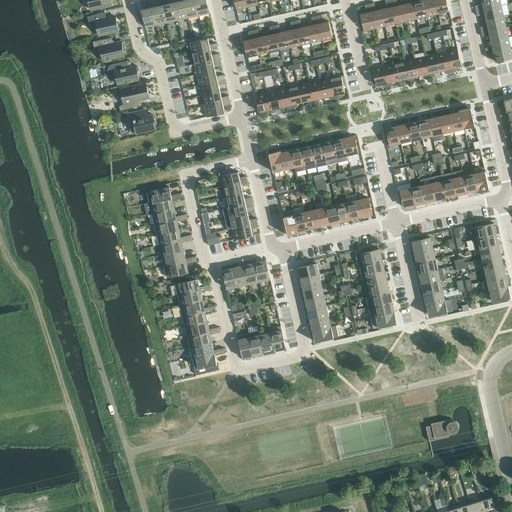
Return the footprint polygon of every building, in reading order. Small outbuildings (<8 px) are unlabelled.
[(88,0),(91,10),(112,5),(110,0),(88,0)] [(157,25),(151,0),(150,0),(147,1),(148,8),(142,9),(146,27),(157,25)] [(155,0),(151,0),(157,25),(167,22),(163,4),(157,6),(155,0)] [(168,0),(170,3),(163,4),(167,22),(178,20),(173,0),(168,0)] [(178,0),(173,0),(178,20),(188,18),(184,0),(182,0),(178,1),(178,0)] [(184,0),(188,18),(199,15),(195,0),(184,0)] [(195,0),(199,15),(210,13),(207,0),(195,0)] [(248,7),(246,0),(234,0),(237,9),(248,7)] [(387,8),(381,9),(385,26),(396,23),(390,0),(385,0),(387,8)] [(395,0),(390,0),(396,23),(399,23),(399,27),(405,25),(404,21),(407,21),(403,4),(397,6),(395,0)] [(407,0),(408,3),(403,4),(407,21),(417,19),(412,0),(407,0)] [(418,0),(412,0),(417,19),(428,16),(423,0),(421,0),(418,1),(418,0)] [(423,0),(428,16),(438,14),(434,0),(423,0)] [(434,0),(438,14),(449,11),(446,0),(434,0)] [(475,6),(477,11),(501,5),(499,0),(482,0),(483,4),(475,6)] [(374,3),(369,4),(375,28),(385,26),(381,9),(376,11),(374,3)] [(375,28),(369,4),(364,5),(366,13),(360,14),(364,31),(375,28)] [(486,14),(487,19),(503,16),(501,5),(477,11),(478,16),(486,14)] [(119,31),(115,16),(107,18),(105,12),(88,16),(90,25),(96,24),(99,35),(119,31)] [(321,15),(316,16),(322,40),(333,38),(329,21),(323,22),(321,15)] [(313,25),(307,26),(311,43),(322,40),(316,16),(311,17),(313,25)] [(480,27),(481,32),(506,26),(503,16),(487,19),(488,25),(480,27)] [(300,19),(295,21),(301,45),(311,43),(307,26),(302,27),(300,19)] [(292,29),(286,31),(290,47),(301,45),(295,21),(290,22),(292,29)] [(279,24),(274,25),(280,50),(290,47),(286,31),(281,32),(279,24)] [(271,34),(265,36),(269,52),(280,50),(274,25),(269,26),(271,34)] [(490,35),(492,40),(508,37),(506,26),(481,32),(482,37),(490,35)] [(258,29),(253,30),(259,54),(269,52),(265,36),(260,37),(258,29)] [(259,54),(253,30),(248,31),(250,39),(244,40),(248,57),(259,54)] [(485,48),(486,53),(511,47),(508,37),(492,40),(493,46),(485,48)] [(125,56),(121,41),(112,43),(111,38),(93,42),(94,48),(100,46),(103,61),(125,56)] [(193,53),(211,49),(218,47),(217,43),(210,44),(208,38),(190,42),(193,53)] [(511,53),(511,47),(486,53),(487,58),(495,56),(496,62),(511,58),(511,53)] [(193,53),(195,63),(220,58),(219,53),(212,55),(211,49),(193,53)] [(458,49),(447,52),(451,72),(456,71),(456,67),(462,66),(458,49)] [(447,52),(436,54),(440,71),(446,69),(447,73),(451,72),(447,52)] [(436,54),(426,56),(430,77),(435,76),(434,72),(440,71),(436,54)] [(426,56),(415,59),(419,75),(425,74),(425,78),(430,77),(426,56)] [(195,63),(197,74),(216,70),(214,64),(221,62),(220,58),(195,63)] [(415,59),(405,61),(409,82),(414,81),(413,77),(419,75),(415,59)] [(116,77),(118,84),(139,79),(137,71),(139,70),(140,68),(138,66),(136,66),(130,67),(130,65),(131,64),(132,62),(131,61),(129,60),(113,64),(111,65),(109,67),(108,69),(108,72),(109,75),(111,76),(114,77),(116,77)] [(405,61),(394,64),(398,80),(404,79),(404,83),(409,82),(405,61)] [(394,64),(384,66),(388,87),(393,85),(392,82),(398,80),(394,64)] [(388,87),(384,66),(373,69),(376,85),(382,84),(383,88),(388,87)] [(197,74),(200,85),(225,79),(224,74),(217,76),(216,70),(197,74)] [(341,76),(330,78),(335,99),(340,97),(339,94),(345,92),(341,76)] [(330,78),(320,81),(324,97),(329,96),(330,100),(335,99),(330,78)] [(200,85),(202,95),(220,91),(219,85),(226,83),(225,79),(200,85)] [(320,81),(309,83),(314,103),(319,102),(318,98),(324,97),(320,81)] [(121,89),(124,103),(120,106),(121,110),(140,106),(139,100),(149,98),(146,83),(121,89)] [(309,83),(299,85),(303,102),(308,101),(309,105),(314,103),(309,83)] [(299,85),(288,88),(293,108),(298,107),(297,103),(303,102),(299,85)] [(288,88),(278,90),(282,107),(287,105),(288,109),(293,108),(288,88)] [(278,90),(267,92),(272,113),(277,112),(276,108),(282,107),(278,90)] [(202,95),(205,106),(230,100),(229,96),(222,97),(220,91),(202,95)] [(272,113),(267,92),(256,95),(260,112),(266,110),(267,114),(272,113)] [(499,108),(500,112),(511,109),(511,98),(504,100),(506,106),(499,108)] [(230,100),(205,106),(207,117),(225,112),(224,106),(231,104),(230,100)] [(471,107),(460,110),(464,128),(475,126),(471,107)] [(508,115),(509,121),(511,120),(511,109),(500,112),(501,117),(508,115)] [(128,114),(129,120),(132,134),(156,128),(156,125),(157,123),(156,119),(154,117),(153,114),(146,116),(145,110),(128,114)] [(454,113),(450,114),(454,131),(464,128),(460,110),(454,111),(454,113)] [(450,114),(439,116),(443,133),(454,131),(450,114)] [(429,119),(433,136),(434,141),(444,139),(443,133),(439,116),(429,119)] [(429,119),(418,121),(422,138),(433,136),(429,119)] [(503,129),(504,133),(511,131),(511,120),(509,121),(510,127),(503,129)] [(418,121),(408,124),(412,140),(422,138),(418,121)] [(408,124),(397,126),(401,143),(412,140),(408,124)] [(401,143),(397,126),(384,129),(387,146),(401,143)] [(355,136),(344,138),(348,155),(359,153),(355,136)] [(349,160),(348,155),(344,138),(333,140),(338,162),(349,160)] [(333,140),(323,143),(328,165),(338,162),(333,140)] [(323,143),(312,145),(317,167),(328,165),(323,143)] [(312,145),(302,148),(307,169),(317,167),(312,145)] [(291,150),(295,167),(296,172),(307,169),(302,148),(291,150)] [(284,169),(295,167),(291,150),(287,151),(286,149),(280,151),(284,169)] [(274,172),(284,169),(280,151),(269,153),(274,172)] [(463,170),(452,172),(457,195),(468,193),(464,176),(463,170)] [(220,175),(223,186),(248,180),(247,176),(240,178),(239,171),(220,175)] [(485,171),(474,173),(479,192),(490,189),(485,171)] [(452,172),(441,175),(447,197),(457,195),(452,172)] [(474,173),(464,176),(468,193),(472,192),(473,193),(479,192),(474,173)] [(441,175),(431,177),(436,200),(447,197),(441,175)] [(367,176),(353,179),(355,185),(368,182),(367,176)] [(420,179),(422,185),(426,202),(436,200),(431,177),(420,179)] [(223,186),(225,197),(243,192),(242,186),(249,185),(248,180),(223,186)] [(277,187),(278,193),(289,190),(287,185),(277,187)] [(422,185),(411,188),(415,205),(426,202),(422,185)] [(147,192),(150,203),(172,198),(171,195),(169,187),(147,192)] [(415,205),(411,188),(400,190),(404,207),(415,205)] [(225,197),(228,207),(253,202),(252,197),(245,199),(243,192),(225,197)] [(369,197),(358,200),(362,217),(373,214),(369,197)] [(147,214),(152,213),(174,208),(173,200),(172,198),(150,203),(145,204),(147,214)] [(358,200),(347,202),(351,219),(362,217),(358,200)] [(222,208),(225,219),(248,214),(247,208),(254,206),(253,202),(228,207),(222,208)] [(347,202),(337,205),(340,221),(351,219),(347,202)] [(337,205),(326,207),(330,224),(340,221),(337,205)] [(326,207),(316,209),(319,226),(330,224),(326,207)] [(152,213),(154,224),(177,219),(176,216),(174,208),(152,213)] [(316,209),(305,212),(309,229),(319,226),(316,209)] [(305,212),(295,214),(299,233),(305,231),(304,230),(309,229),(305,212)] [(227,230),(232,228),(257,223),(257,218),(249,220),(248,214),(225,219),(227,230)] [(299,233),(295,214),(284,217),(288,235),(299,233)] [(154,224),(157,234),(179,229),(177,221),(177,219),(154,224)] [(257,223),(232,228),(235,239),(253,235),(251,229),(258,227),(257,223)] [(470,228),(472,239),(497,233),(494,223),(470,228)] [(157,234),(159,245),(182,240),(181,237),(179,229),(157,234)] [(474,250),(480,248),(499,244),(497,233),(472,239),(474,250)] [(207,239),(209,245),(220,242),(219,236),(207,239)] [(412,241),(415,252),(433,248),(431,237),(412,241)] [(159,245),(162,255),(184,250),(182,242),(182,240),(159,245)] [(480,248),(483,259),(501,255),(499,244),(480,248)] [(415,252),(417,263),(436,258),(433,248),(415,252)] [(358,265),(359,265),(383,259),(380,249),(362,253),(361,249),(355,251),(358,265)] [(162,255),(164,266),(186,261),(186,258),(184,250),(162,255)] [(483,259),(485,269),(504,265),(501,255),(483,259)] [(417,263),(419,273),(438,269),(436,258),(417,263)] [(359,265),(361,275),(385,270),(383,259),(359,265)] [(266,260),(255,263),(259,281),(270,279),(266,260)] [(186,261),(164,266),(167,277),(189,272),(187,264),(186,261)] [(255,263),(245,265),(249,284),(259,281),(255,263)] [(298,267),(301,278),(319,274),(317,263),(298,267)] [(245,265),(234,267),(238,286),(249,284),(245,265)] [(485,269),(487,280),(506,276),(504,265),(485,269)] [(238,286),(234,267),(223,270),(227,289),(238,286)] [(422,284),(441,279),(445,278),(443,268),(438,269),(419,273),(422,284)] [(361,275),(364,286),(387,280),(385,270),(361,275)] [(301,278),(303,288),(322,284),(319,274),(301,278)] [(484,292),(490,290),(508,286),(506,276),(487,280),(482,281),(484,292)] [(176,284),(178,294),(200,289),(200,287),(198,279),(176,284)] [(422,284),(424,294),(443,290),(441,279),(422,284)] [(364,286),(366,296),(390,291),(387,280),(364,286)] [(303,288),(305,299),(324,295),(322,284),(303,288)] [(178,294),(180,305),(181,305),(203,300),(201,292),(206,291),(205,286),(200,287),(200,289),(178,294)] [(508,286),(490,290),(492,301),(511,297),(508,286)] [(424,294),(427,305),(445,301),(443,290),(424,294)] [(366,296),(369,307),(392,302),(390,291),(366,296)] [(305,299),(308,310),(327,305),(324,295),(305,299)] [(445,301),(427,305),(429,316),(453,310),(451,299),(445,301)] [(182,316),(183,316),(205,311),(205,308),(203,300),(181,305),(180,305),(182,316)] [(233,311),(243,308),(242,302),(236,303),(236,305),(231,306),(233,311)] [(369,307),(371,317),(395,312),(392,302),(369,307)] [(308,310),(310,320),(329,316),(327,305),(308,310)] [(183,316),(185,326),(207,321),(206,313),(211,312),(210,307),(205,308),(205,311),(183,316)] [(244,311),(233,314),(234,319),(245,317),(244,311)] [(395,312),(371,317),(373,329),(378,327),(379,330),(394,327),(394,324),(397,323),(395,312)] [(310,320),(313,331),(331,326),(329,316),(310,320)] [(185,326),(188,337),(210,332),(210,334),(216,333),(214,328),(209,329),(207,321),(185,326)] [(331,326),(313,331),(315,342),(338,336),(336,325),(331,326)] [(281,326),(270,328),(275,351),(286,348),(281,326)] [(270,328),(259,330),(265,353),(275,351),(270,328)] [(259,330),(249,333),(254,355),(265,353),(259,330)] [(188,337),(190,347),(212,342),(210,334),(210,332),(188,337)] [(254,355),(249,333),(238,335),(243,358),(254,355)] [(190,347),(192,358),(215,353),(215,355),(220,354),(219,349),(214,350),(212,342),(190,347)] [(215,353),(192,358),(196,375),(220,369),(218,363),(217,363),(215,355),(215,353)] [(449,419),(446,420),(431,423),(432,425),(426,426),(429,441),(449,436),(449,434),(454,433),(458,431),(459,428),(459,424),(457,421),(454,420),(452,420),(449,419)] [(496,511),(492,497),(481,500),(484,511),(496,511)] [(444,498),(436,500),(439,508),(446,506),(444,498)] [(484,511),(481,500),(470,504),(472,511),(484,511)]
